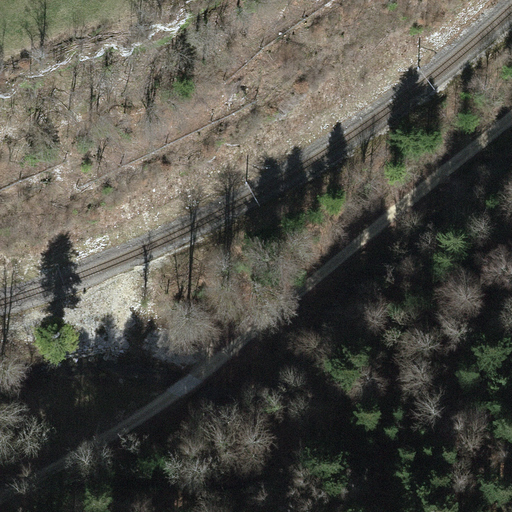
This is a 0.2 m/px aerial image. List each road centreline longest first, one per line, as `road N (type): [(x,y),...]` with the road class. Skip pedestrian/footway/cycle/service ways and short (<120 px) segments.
road 1 (track): [(511,112),(198,374),(122,429),(0,491)]
road 2 (track): [(160,511),(340,424),(511,241)]
